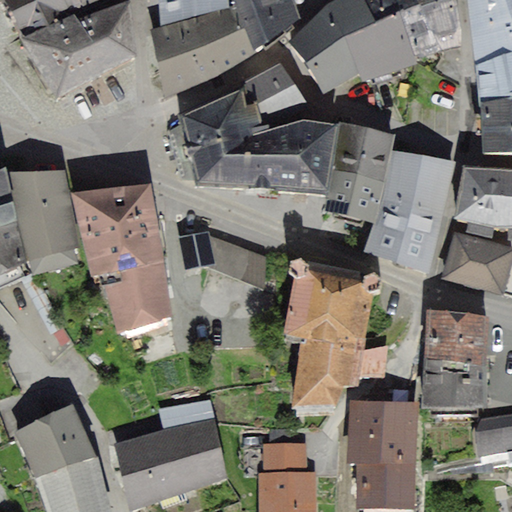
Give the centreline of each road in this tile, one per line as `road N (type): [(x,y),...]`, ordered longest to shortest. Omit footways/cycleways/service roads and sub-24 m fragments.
road 1 (tertiary): [(511,309),(307,240),(97,154)]
road 2 (residential): [(320,0),(237,73),(135,119),(97,154)]
road 3 (residential): [(0,312),(77,394),(121,511)]
